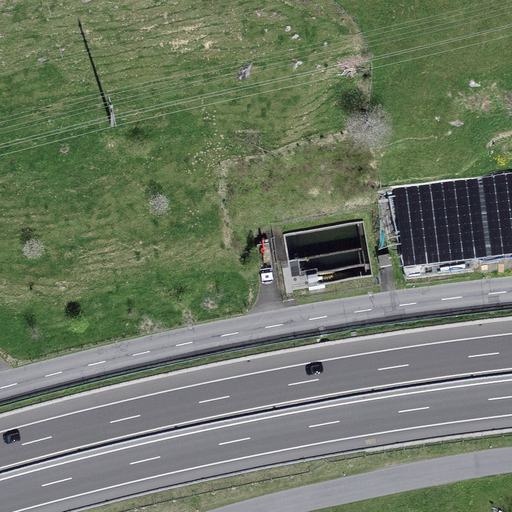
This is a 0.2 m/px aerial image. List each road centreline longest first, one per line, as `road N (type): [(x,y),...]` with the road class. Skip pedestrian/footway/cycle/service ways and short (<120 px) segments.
road 1 (motorway): [(0,497),(207,447),(511,396)]
road 2 (motorway): [(511,353),(298,384),(0,451)]
road 3 (tertiary): [(511,291),(246,328),(0,385)]
road 4 (unclassified): [(511,461),(246,511)]
